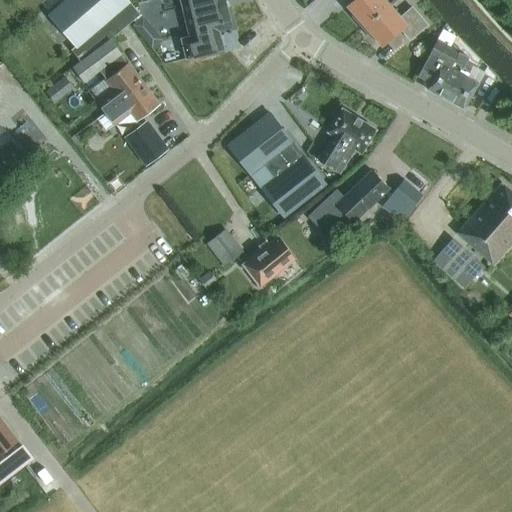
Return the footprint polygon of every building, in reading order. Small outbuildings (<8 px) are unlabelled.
[(46,0),(42,4),(76,45),(70,50),(80,62),(110,38),(140,14),(128,1),(127,0),(46,0)] [(218,30),(232,27),(224,0),(181,0),(189,29),(190,35),(178,38),(184,59),(187,59),(223,49),(218,30)] [(354,0),(347,6),(354,14),(352,16),(362,28),(362,27),(389,5),(384,0),(354,0)] [(141,15),(151,12),(148,3),(138,6),(141,15)] [(372,39),(374,37),(382,45),(400,29),(409,40),(427,25),(412,7),(400,17),(389,5),(362,27),(362,28),(372,39)] [(145,39),(150,35),(151,28),(143,18),(134,25),(145,39)] [(429,83),(426,88),(464,109),(478,83),(468,78),(471,73),(460,68),(461,67),(458,65),(465,55),(448,46),(453,36),(444,31),(438,41),(419,77),(429,83)] [(122,54),(110,38),(80,62),(73,68),(85,83),(122,54)] [(98,103),(106,113),(122,100),(144,83),(128,63),(106,79),(114,91),(98,103)] [(54,104),(73,89),(64,77),(45,92),(54,104)] [(144,83),(122,100),(106,113),(114,125),(131,113),(137,121),(160,105),(144,83)] [(361,154),(376,130),(342,109),(327,133),(333,137),(319,161),(339,174),(349,158),(354,150),(361,154)] [(225,144),(282,217),(325,183),(268,111),(225,144)] [(141,126),(124,139),(145,166),(163,152),(142,126),(141,126)] [(389,188),(372,170),(336,204),(338,206),(353,222),(389,188)] [(395,209),(394,209),(408,221),(417,210),(418,209),(416,207),(425,198),(408,184),(401,177),(393,187),(384,199),(388,202),(395,209)] [(494,263),(511,242),(511,191),(502,183),(458,232),(494,263)] [(235,258),(218,235),(206,244),(224,266),(235,258)] [(296,259),(278,236),(242,265),(261,287),(296,259)] [(438,259),(466,291),(487,272),(459,240),(438,259)] [(206,289),(217,281),(210,271),(199,279),(206,289)] [(0,453),(18,440),(0,417),(0,453)] [(0,484),(32,459),(23,447),(0,463),(0,484)]
